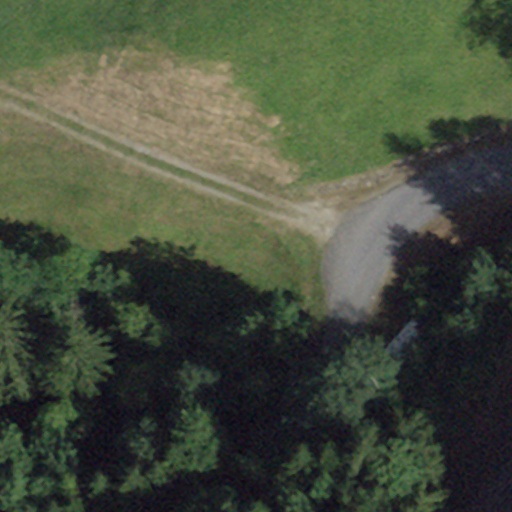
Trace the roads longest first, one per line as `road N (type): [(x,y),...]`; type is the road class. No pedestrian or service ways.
road 1 (unclassified): [(164,511),(236,475),(309,406),(338,364),(372,248),(398,216),(473,176),(511,171)]
road 2 (track): [(372,248),(0,92)]
